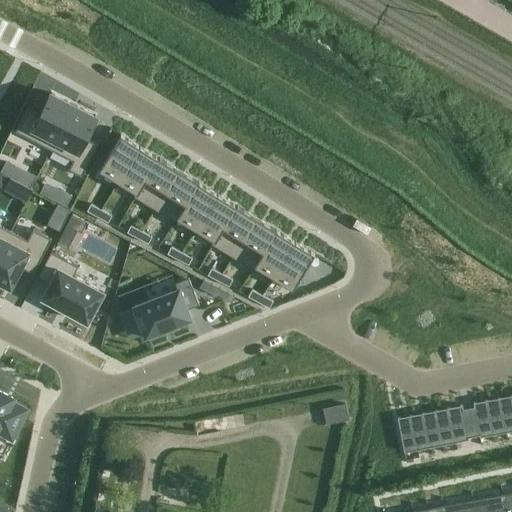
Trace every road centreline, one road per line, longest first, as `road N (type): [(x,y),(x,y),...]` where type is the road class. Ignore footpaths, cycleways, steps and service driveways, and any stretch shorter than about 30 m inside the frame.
road 1 (residential): [(0,31),(366,248),(372,280),(315,313)]
road 2 (residential): [(315,313),(93,394)]
road 3 (residential): [(315,313),(426,379),(511,362)]
road 4 (residential): [(93,394),(60,413),(51,430),(31,511)]
